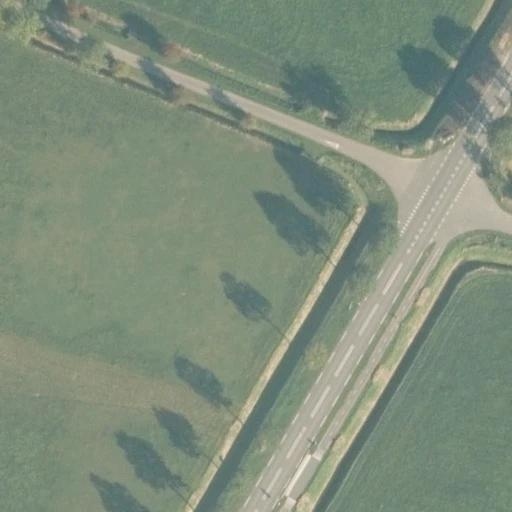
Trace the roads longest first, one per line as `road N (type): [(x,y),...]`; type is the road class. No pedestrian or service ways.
road 1 (unclassified): [(4,0),(327,139),(441,197)]
road 2 (primary): [(256,511),(441,197)]
road 3 (primary): [(441,197),(511,73)]
